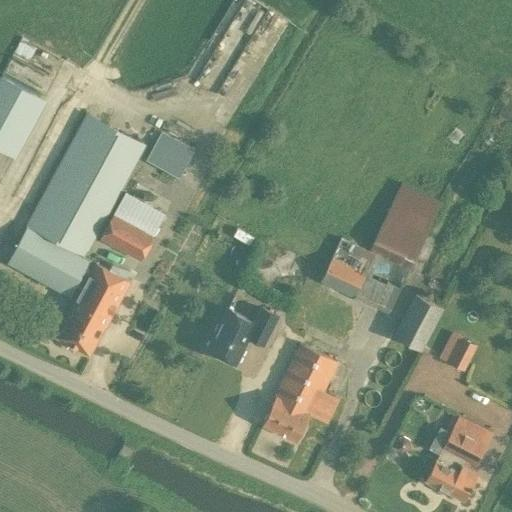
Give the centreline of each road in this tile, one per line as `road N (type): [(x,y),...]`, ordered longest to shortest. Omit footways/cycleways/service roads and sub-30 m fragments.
road 1 (unclassified): [(342,511),(0,351)]
road 2 (track): [(0,232),(129,0)]
